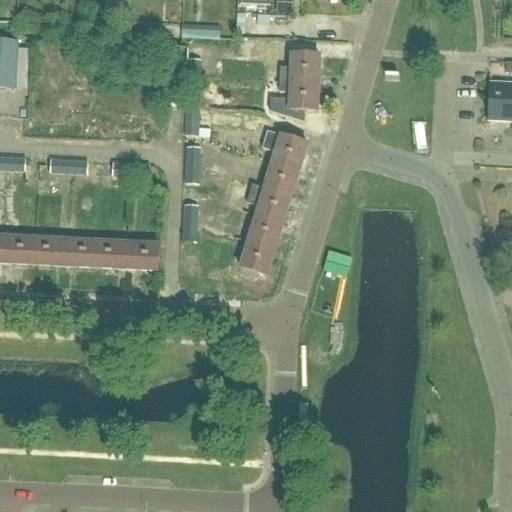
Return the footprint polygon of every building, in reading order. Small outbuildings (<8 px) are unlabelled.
[(240,0),(240,7),(269,9),(269,0),(240,0)] [(238,56),(265,56),(265,38),(239,38),(238,56)] [(18,44),(0,43),(0,91),(16,93),(18,44)] [(277,61),(276,87),(318,89),(319,63),(277,61)] [(211,76),(211,85),(228,85),(228,77),(211,76)] [(211,85),(211,93),(227,94),(228,85),(211,85)] [(490,86),(488,123),(511,123),(511,87),(505,87),(490,86)] [(276,87),(275,114),(317,116),(318,89),(276,87)] [(193,110),(192,139),(210,139),(210,110),(193,110)] [(261,156),(253,182),(294,194),(301,169),(261,156)] [(184,157),(183,165),(200,166),(200,157),(184,157)] [(6,162),(6,178),(14,179),(15,162),(6,162)] [(15,162),(14,179),(23,179),(24,162),(15,162)] [(57,164),(56,181),(64,181),(65,164),(57,164)] [(65,164),(64,181),(73,182),(74,165),(65,164)] [(183,165),(183,174),(200,174),(200,166),(183,165)] [(107,167),(106,183),(115,184),(116,167),(107,167)] [(116,167),(115,184),(124,184),(124,167),(116,167)] [(253,182),(246,206),(286,218),(294,194),(253,182)] [(246,206),(239,230),(279,242),(286,218),(246,206)] [(182,209),(182,217),(198,218),(199,209),(182,209)] [(182,217),(181,226),(198,226),(198,218),(182,217)] [(0,225),(0,267),(10,268),(12,226),(0,225)] [(12,226),(10,268),(35,270),(37,227),(12,226)] [(37,227),(35,270),(60,271),(62,228),(37,227)] [(62,228),(60,271),(86,272),(88,230),(62,228)] [(88,230),(86,272),(111,273),(113,231),(88,230)] [(239,230),(231,255),(272,267),(279,242),(239,230)] [(113,231),(111,273),(137,275),(139,232),(113,231)]
